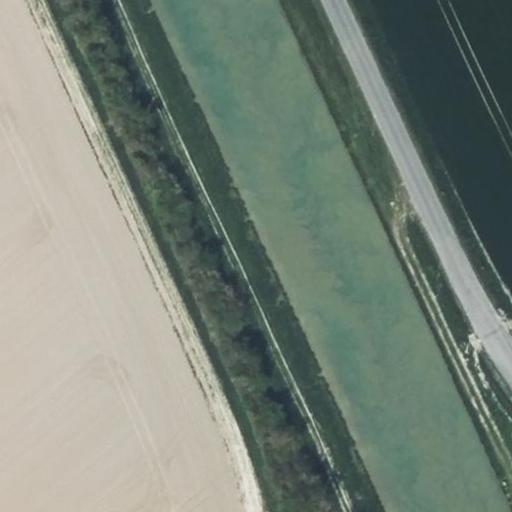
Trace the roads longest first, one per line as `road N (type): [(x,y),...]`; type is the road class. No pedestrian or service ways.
road 1 (track): [(115,0),(346,511)]
road 2 (track): [(250,511),(237,453),(142,222),(39,0)]
road 3 (tertiary): [(511,365),(467,291),(331,0)]
